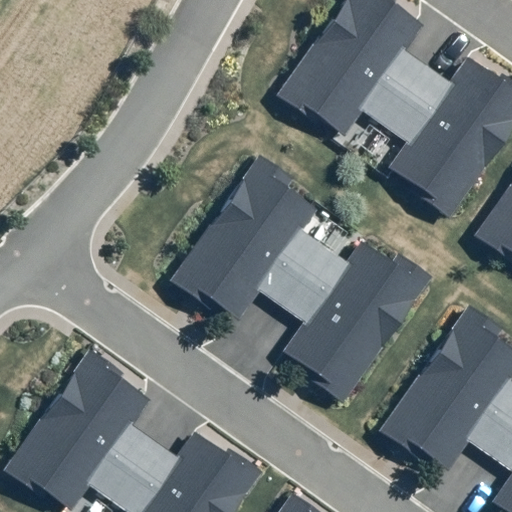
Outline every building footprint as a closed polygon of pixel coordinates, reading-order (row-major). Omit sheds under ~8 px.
[(421,18),(395,0),(339,0),(275,94),(335,136),(355,107),(399,137),(375,172),(446,222),(511,126),(511,81),(471,54),(452,82),(401,47),(421,18)] [(316,200),(253,156),(169,276),(230,318),(250,289),(294,319),(269,354),(341,404),(428,278),(366,235),(346,264),(296,229),(316,200)] [(511,175),(472,233),(511,260),(511,175)] [(511,369),(511,341),(461,307),(378,427),(439,468),(459,440),(503,470),(478,505),(488,511),(511,511),(511,385),(505,380),(511,369)] [(149,396),(85,352),(2,471),(61,511),(63,511),(83,484),(122,511),(234,511),(261,474),(199,431),(179,459),(128,425),(149,396)] [(314,511),(288,494),(275,511),(314,511)]
